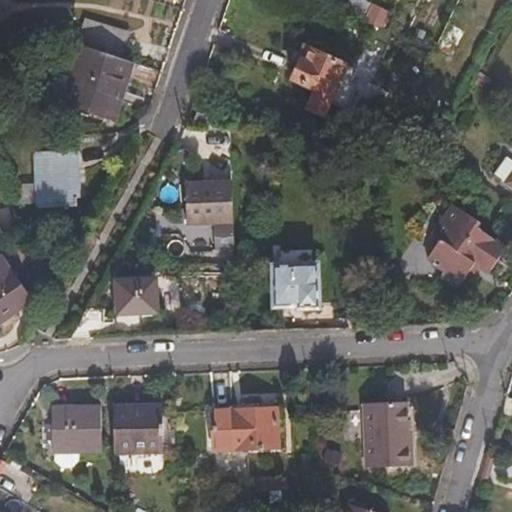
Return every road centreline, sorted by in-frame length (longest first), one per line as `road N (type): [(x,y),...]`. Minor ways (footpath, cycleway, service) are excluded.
road 1 (residential): [(492,347),(26,362),(0,390)]
road 2 (residential): [(492,347),(445,511)]
road 3 (residential): [(208,0),(161,136)]
